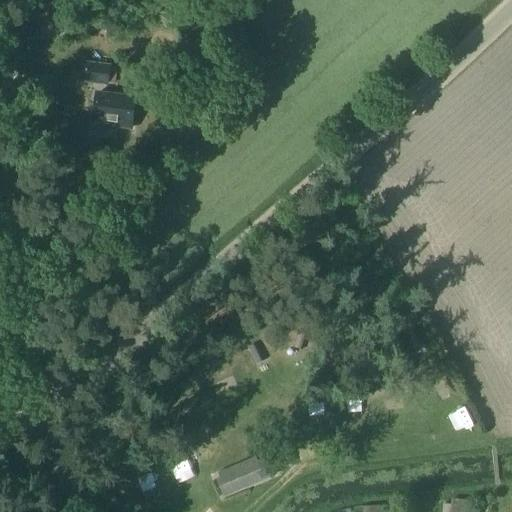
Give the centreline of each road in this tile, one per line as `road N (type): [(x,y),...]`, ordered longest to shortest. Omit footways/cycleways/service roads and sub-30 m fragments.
road 1 (unclassified): [(0,442),(131,351),(511,13)]
road 2 (track): [(0,19),(25,428)]
road 3 (track): [(255,511),(307,463),(490,453)]
